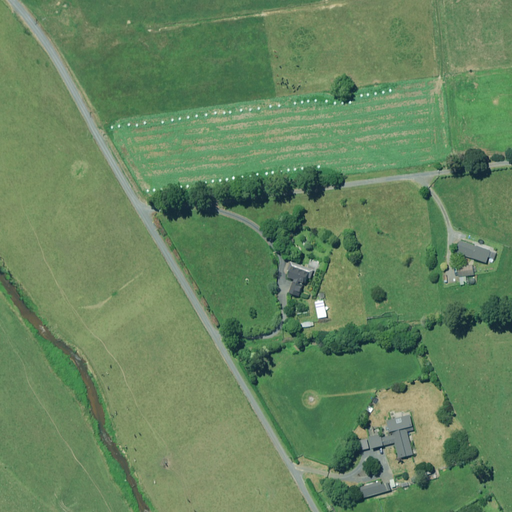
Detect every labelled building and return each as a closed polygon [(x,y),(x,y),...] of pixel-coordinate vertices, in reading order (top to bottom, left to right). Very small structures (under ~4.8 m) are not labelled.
[(492,250),(463,240),(459,253),(488,263),(492,250)] [(317,270),(293,262),(291,269),(288,277),(295,279),(291,293),(302,296),(306,283),(313,285),(317,270)] [(466,282),(465,277),(476,276),(475,266),(460,267),(461,277),(461,282),(466,282)] [(330,317),(327,301),(318,302),(320,318),(330,317)] [(415,426),(413,415),(389,421),(393,436),(384,438),(383,434),(371,437),(374,449),(397,443),(401,459),(415,455),(409,428),(415,426)] [(380,486),(379,483),(362,488),(365,498),(389,492),(387,484),(380,486)]
